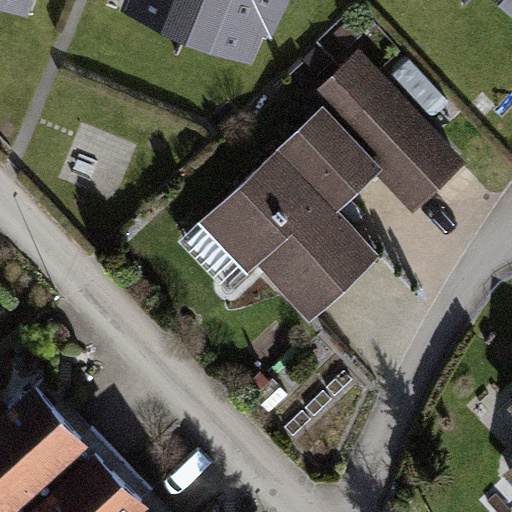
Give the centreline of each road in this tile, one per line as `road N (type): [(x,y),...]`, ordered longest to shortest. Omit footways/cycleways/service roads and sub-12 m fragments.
road 1 (residential): [(0,196),(303,511)]
road 2 (residential): [(511,219),(345,511)]
